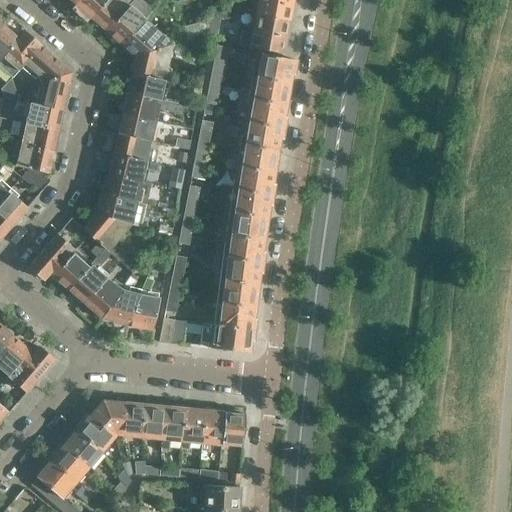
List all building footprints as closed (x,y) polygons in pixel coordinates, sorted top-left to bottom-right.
[(78,0),(75,4),(76,4),(76,8),(80,12),(83,11),(90,17),(105,0),(78,0)] [(105,0),(90,17),(91,18),(92,22),(96,25),(99,25),(106,31),(128,6),(127,5),(131,0),(105,0)] [(133,0),(128,6),(106,31),(107,32),(107,36),(111,39),(115,38),(121,44),(144,19),(152,10),(140,0),(133,0)] [(237,3),(224,0),(223,9),(235,11),(237,3)] [(287,22),(291,0),(256,0),(254,15),(287,22)] [(234,20),(235,11),(223,9),(209,6),(207,15),(234,20)] [(237,45),(248,47),(281,53),(287,22),(254,15),(252,27),(251,33),(240,31),(237,45)] [(144,19),(121,44),(122,45),(122,48),(127,52),(129,51),(134,55),(171,44),(171,43),(144,19)] [(190,40),(212,34),(209,23),(187,29),(190,40)] [(3,25),(0,28),(0,56),(19,36),(12,29),(9,30),(3,25)] [(23,31),(19,36),(0,56),(0,68),(11,78),(16,71),(17,71),(23,64),(40,45),(37,43),(38,39),(34,36),(31,37),(23,31)] [(130,72),(130,74),(162,82),(171,44),(134,55),(132,62),(129,64),(128,69),(130,72)] [(40,45),(23,64),(36,76),(39,82),(71,72),(50,54),(50,50),(46,46),(42,47),(40,45)] [(225,59),(227,48),(215,46),(213,57),(225,59)] [(295,61),(255,54),(254,58),(255,58),(244,122),(282,128),(284,118),(282,117),(290,75),(292,75),(295,61)] [(223,71),(225,59),(213,57),(211,69),(223,71)] [(223,71),(211,69),(209,80),(220,82),(223,71)] [(41,89),(38,104),(62,110),(62,107),(66,105),(67,100),(64,97),(71,72),(39,82),(41,89)] [(126,91),(125,93),(158,100),(162,82),(130,74),(128,81),(125,83),(123,89),(126,91)] [(11,78),(0,88),(0,90),(2,95),(15,91),(11,78)] [(193,89),(200,90),(202,80),(196,79),(193,89)] [(218,94),(220,82),(209,80),(206,92),(218,94)] [(198,100),(200,90),(193,89),(191,98),(198,100)] [(15,91),(2,95),(3,99),(19,101),(15,91)] [(216,106),(218,94),(206,92),(204,103),(216,106)] [(121,112),(121,113),(154,120),(156,109),(180,114),(182,106),(158,101),(158,100),(125,93),(123,101),(120,103),(119,109),(121,112)] [(29,103),(24,123),(56,131),(59,121),(62,120),(63,115),(61,112),(62,110),(38,104),(38,105),(29,103)] [(116,132),(116,134),(149,141),(154,120),(121,113),(119,121),(115,123),(114,129),(116,132)] [(56,132),(56,131),(24,123),(14,121),(11,133),(21,136),(20,143),(52,151),(54,142),(57,141),(59,136),(56,132)] [(282,128),(244,122),(234,190),(271,196),(273,185),(271,184),(278,139),(281,139),(282,128)] [(209,138),(212,126),(200,124),(198,135),(209,138)] [(112,152),(111,153),(144,161),(149,141),(116,134),(114,142),(111,143),(109,149),(112,152)] [(207,149),(209,138),(198,135),(196,147),(207,149)] [(187,149),(189,141),(175,138),(173,146),(179,148),(187,149)] [(52,151),(20,143),(15,165),(28,168),(35,170),(35,169),(47,172),(49,162),(52,161),(54,156),(51,152),(52,151)] [(205,161),(207,149),(196,147),(193,159),(205,161)] [(185,161),(187,149),(179,148),(177,159),(185,161)] [(107,172),(107,173),(140,181),(144,161),(111,153),(109,162),(106,163),(105,169),(107,172)] [(202,172),(205,161),(193,159),(191,171),(202,172)] [(35,170),(28,168),(20,177),(38,194),(48,182),(50,172),(47,172),(35,169),(35,170)] [(101,184),(99,194),(144,204),(149,183),(140,181),(107,173),(104,182),(101,184)] [(174,189),(180,190),(182,179),(174,177),(172,188),(174,189)] [(198,193),(200,182),(189,179),(187,191),(198,193)] [(0,185),(0,202),(9,193),(0,185)] [(271,196),(234,190),(223,257),(261,262),(262,252),(260,252),(268,205),(270,206),(271,196)] [(196,205),(198,193),(187,191),(185,203),(196,205)] [(0,237),(24,209),(20,204),(21,203),(18,201),(9,193),(0,202),(0,237)] [(94,203),(92,212),(128,227),(130,224),(133,211),(145,214),(147,205),(144,204),(99,194),(97,202),(94,203)] [(193,217),(196,205),(185,203),(182,215),(193,217)] [(88,221),(82,228),(88,234),(87,235),(97,243),(102,248),(106,252),(109,254),(121,265),(127,259),(130,261),(131,260),(113,244),(128,227),(92,212),(87,217),(88,221)] [(191,229),(193,217),(182,215),(180,227),(191,229)] [(70,218),(64,224),(68,227),(73,232),(78,225),(70,218)] [(172,230),(160,226),(158,233),(170,237),(172,230)] [(188,241),(191,229),(180,227),(178,238),(188,241)] [(38,277),(41,279),(46,274),(50,278),(74,251),(75,250),(69,245),(62,240),(56,234),(27,266),(31,270),(31,273),(36,277),(38,277)] [(102,248),(97,243),(89,252),(95,257),(102,248)] [(82,303),(104,277),(96,270),(109,254),(106,252),(102,248),(95,257),(89,264),(66,289),(73,295),(73,298),(78,302),(81,302),(82,303)] [(74,251),(50,278),(56,283),(59,283),(66,289),(89,264),(74,251)] [(183,269),(185,258),(174,256),(172,267),(183,269)] [(261,262),(223,257),(215,302),(213,325),(252,330),(254,320),(252,319),(257,273),(259,273),(261,262)] [(121,265),(131,272),(136,266),(130,261),(127,259),(121,265)] [(181,280),(183,269),(172,267),(170,278),(181,280)] [(124,325),(131,292),(138,282),(128,275),(119,288),(99,318),(110,321),(112,324),(116,326),(119,324),(124,325)] [(104,277),(82,303),(89,309),(89,313),(94,317),(97,317),(99,318),(119,288),(104,277)] [(178,291),(181,280),(170,278),(168,289),(178,291)] [(138,293),(124,325),(135,327),(137,330),(142,331),(144,329),(150,330),(156,298),(151,297),(151,296),(146,295),(152,281),(144,279),(138,293)] [(176,302),(178,291),(168,289),(166,300),(176,302)] [(174,313),(176,302),(166,300),(164,311),(174,313)] [(162,318),(157,343),(169,343),(174,320),(162,318)] [(213,325),(200,324),(198,347),(209,348),(247,351),(249,341),(251,341),(252,330),(213,325)] [(0,326),(0,351),(12,337),(11,336),(11,333),(7,329),(3,330),(0,326)] [(12,337),(0,351),(0,371),(6,377),(30,349),(21,342),(18,343),(12,337)] [(30,349),(6,377),(11,382),(20,389),(24,392),(52,360),(48,357),(49,352),(45,349),(41,350),(36,346),(32,351),(30,349)] [(100,400),(89,414),(115,436),(120,436),(124,403),(100,400)] [(124,403),(120,436),(140,438),(143,404),(139,404),(140,401),(128,400),(128,403),(124,403)] [(143,404),(140,438),(160,440),(164,403),(148,402),(148,405),(143,404)] [(164,403),(160,440),(159,452),(167,452),(168,441),(180,442),(183,408),(179,408),(179,405),(164,403)] [(183,408),(180,442),(180,450),(187,451),(188,443),(200,444),(203,410),(199,410),(199,407),(188,406),(187,409),(183,408)] [(207,411),(203,410),(200,444),(199,452),(207,453),(208,445),(220,446),(223,412),(219,412),(220,409),(208,408),(207,411)] [(241,448),(244,414),(239,414),(240,411),(228,410),(228,413),(223,412),(220,446),(241,448)] [(77,428),(76,430),(101,452),(115,436),(89,414),(85,419),(82,417),(75,426),(77,428)] [(64,443),(62,445),(88,467),(101,452),(76,430),(72,434),(70,432),(62,441),(64,443)] [(52,458),(50,461),(75,483),(88,467),(62,445),(59,449),(57,447),(49,456),(52,458)] [(52,489),(59,496),(62,498),(75,483),(50,461),(46,465),(44,463),(36,472),(38,474),(36,476),(44,483),(52,489)] [(128,463),(121,465),(124,473),(127,477),(130,475),(132,475),(130,467),(129,467),(128,463)] [(144,466),(130,467),(132,475),(145,475),(145,474),(144,466)] [(158,475),(159,466),(144,466),(145,474),(158,475)] [(159,466),(158,475),(170,477),(171,467),(159,466)] [(197,479),(197,470),(178,469),(177,477),(197,479)] [(218,472),(197,470),(197,479),(217,481),(218,472)] [(104,482),(92,471),(85,478),(97,489),(104,482)] [(238,474),(218,472),(217,481),(237,484),(238,474)] [(127,477),(124,473),(118,481),(124,486),(125,487),(130,480),(127,477)] [(29,485),(37,491),(44,483),(36,476),(29,485)] [(124,486),(118,481),(111,489),(122,498),(124,486)] [(44,483),(37,491),(44,498),(52,489),(44,483)] [(203,485),(202,508),(236,510),(237,487),(203,485)] [(90,495),(79,486),(73,493),(84,503),(90,495)] [(52,489),(44,498),(52,504),(59,496),(52,489)] [(59,496),(52,504),(59,510),(65,503),(61,500),(62,498),(59,496)] [(59,510),(61,511),(70,511),(73,510),(65,503),(59,510)]
